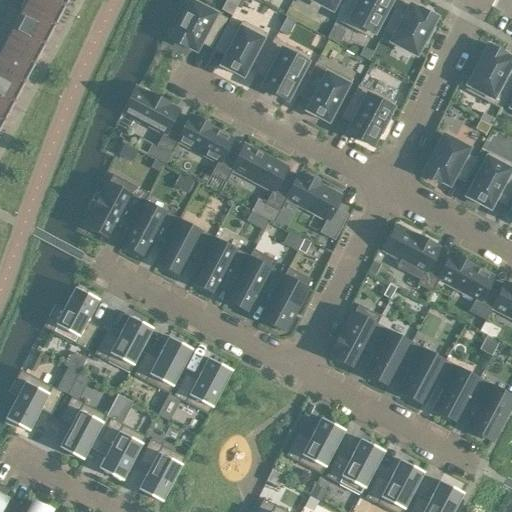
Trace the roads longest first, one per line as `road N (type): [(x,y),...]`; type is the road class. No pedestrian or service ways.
road 1 (residential): [(484,469),(287,364)]
road 2 (residential): [(287,364),(92,260)]
road 3 (residential): [(181,80),(374,186)]
road 4 (residential): [(471,0),(374,186)]
road 5 (residential): [(374,186),(287,364)]
road 6 (residential): [(374,186),(511,253)]
